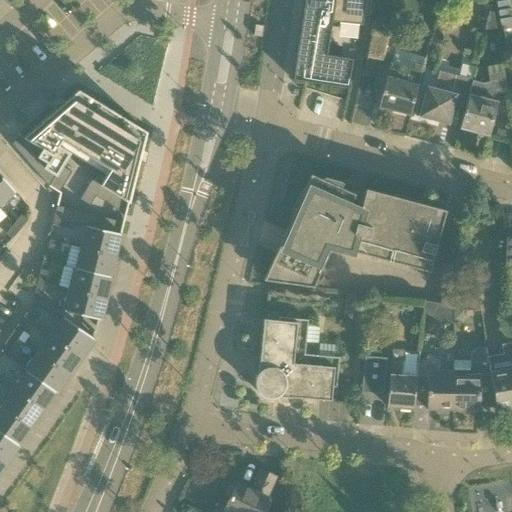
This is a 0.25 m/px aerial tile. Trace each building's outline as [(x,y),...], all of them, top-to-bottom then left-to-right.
[(365,0),(305,0),(293,80),(349,89),(353,60),(327,55),(332,22),(363,25),(365,0)] [(382,61),(389,34),(374,30),(368,58),(382,61)] [(398,80),(387,77),(379,107),(411,115),(423,66),(416,65),(415,69),(404,67),(401,69),(398,80)] [(507,92),(505,79),(503,65),(488,68),(490,82),(482,83),(472,80),(468,95),(466,106),(460,128),(488,136),(497,103),(492,101),(494,94),(507,92)] [(468,95),(472,80),(439,71),(435,88),(427,86),(418,117),(443,124),(451,119),(455,103),(466,106),(468,95)] [(23,138),(15,144),(41,175),(43,172),(54,179),(70,153),(59,147),(62,141),(109,170),(106,175),(99,170),(92,181),(129,203),(139,163),(142,164),(145,150),(143,149),(147,133),(78,91),(65,102),(63,100),(53,109),(55,111),(24,139),(23,138)] [(0,206),(16,192),(0,173),(0,206)] [(355,194),(352,193),(311,175),(264,280),(314,287),(331,249),(333,245),(335,240),(340,241),(339,248),(430,272),(446,211),(366,189),(360,212),(349,208),(355,194)] [(57,206),(54,217),(62,219),(65,208),(57,206)] [(65,208),(62,219),(70,221),(73,210),(65,208)] [(73,210),(70,221),(78,223),(81,212),(73,210)] [(81,212),(78,223),(87,225),(89,214),(81,212)] [(89,214),(87,225),(95,227),(97,216),(89,214)] [(14,225),(20,230),(28,221),(21,215),(14,225)] [(97,216),(95,227),(103,229),(105,218),(97,216)] [(54,218),(53,226),(64,229),(66,221),(54,218)] [(105,218),(103,229),(111,231),(113,220),(105,218)] [(113,220),(111,231),(119,233),(121,222),(113,220)] [(20,230),(14,225),(6,234),(12,239),(20,230)] [(86,225),(81,247),(116,256),(122,234),(86,225)] [(48,248),(60,251),(62,243),(50,240),(48,248)] [(116,256),(81,247),(75,268),(111,277),(116,256)] [(106,299),(111,277),(75,268),(70,290),(106,299)] [(38,281),(46,283),(49,272),(41,270),(38,281)] [(43,295),(46,283),(38,281),(35,293),(43,295)] [(106,299),(70,290),(65,311),(101,320),(106,299)] [(365,313),(367,296),(346,294),(345,311),(365,313)] [(29,310),(24,317),(34,324),(39,317),(29,310)] [(51,335),(82,357),(94,339),(64,318),(51,335)] [(264,320),(259,373),(258,376),(257,378),(256,380),(256,383),(256,386),(257,388),(258,391),(259,393),(261,395),(263,396),(265,397),(268,398),(271,398),(273,398),(276,397),(278,396),(332,401),(333,387),(337,388),(339,358),(305,355),(308,320),(278,318),(278,321),(264,320)] [(18,325),(11,334),(18,339),(25,329),(18,325)] [(18,339),(11,334),(4,344),(11,349),(18,339)] [(51,335),(39,353),(69,374),(82,357),(51,335)] [(511,408),(511,347),(511,345),(502,346),(504,356),(509,357),(509,361),(489,365),(496,407),(496,411),(499,410),(501,413),(509,412),(511,408)] [(496,407),(489,365),(489,363),(486,347),(476,347),(470,353),(470,363),(470,372),(454,372),(453,410),(480,410),(480,390),(492,388),(495,407),(496,407)] [(416,384),(417,378),(401,376),(404,351),(393,350),(387,407),(414,409),(414,406),(416,384)] [(69,374),(39,353),(26,371),(57,392),(69,374)] [(364,356),(361,392),(384,394),(387,358),(381,358),(368,356),(364,356)] [(453,410),(454,372),(437,372),(438,363),(419,362),(417,378),(416,384),(414,406),(415,406),(417,384),(427,384),(427,410),(453,410)] [(14,389),(44,410),(57,392),(26,371),(14,389)] [(14,389),(1,407),(31,428),(44,410),(14,389)] [(0,432),(19,446),(31,428),(1,407),(0,408),(0,432)] [(0,432),(0,459),(6,464),(19,446),(0,432)] [(236,485),(235,487),(225,509),(218,506),(215,511),(265,511),(270,500),(266,498),(276,477),(261,471),(251,492),(236,485)]
